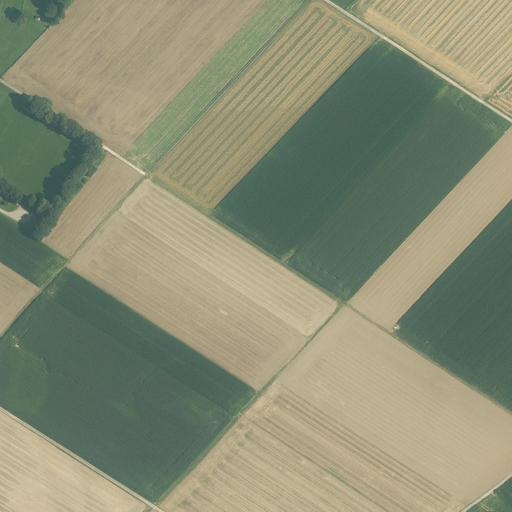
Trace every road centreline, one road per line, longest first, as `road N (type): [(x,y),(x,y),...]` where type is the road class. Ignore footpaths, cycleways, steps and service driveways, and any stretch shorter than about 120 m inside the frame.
road 1 (track): [(511,415),(144,174)]
road 2 (track): [(148,511),(343,305)]
road 3 (track): [(144,174),(310,0)]
road 4 (track): [(325,0),(511,122)]
road 5 (track): [(144,174),(0,337)]
road 6 (track): [(161,511),(0,408)]
road 7 (track): [(0,80),(144,174)]
